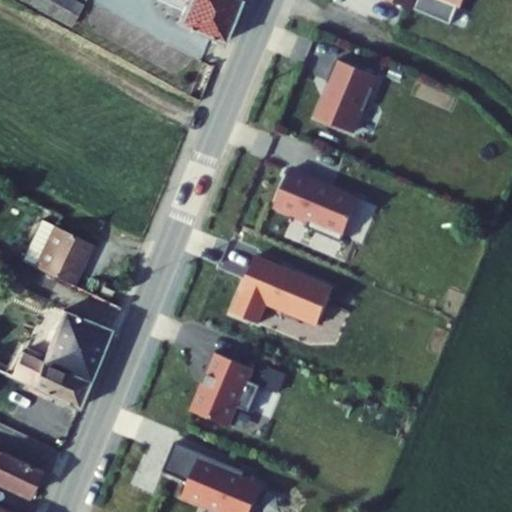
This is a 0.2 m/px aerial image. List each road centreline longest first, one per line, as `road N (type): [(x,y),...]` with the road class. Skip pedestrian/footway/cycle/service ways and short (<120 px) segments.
road 1 (tertiary): [(269,0),(63,511)]
road 2 (unknown): [(136,331),(0,266)]
